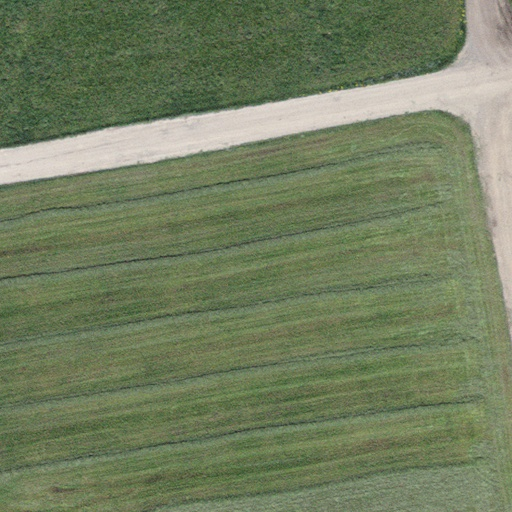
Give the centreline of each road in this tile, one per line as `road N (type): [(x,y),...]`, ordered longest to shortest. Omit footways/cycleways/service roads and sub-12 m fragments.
road 1 (track): [(0,164),(511,68)]
road 2 (track): [(478,0),(511,240)]
